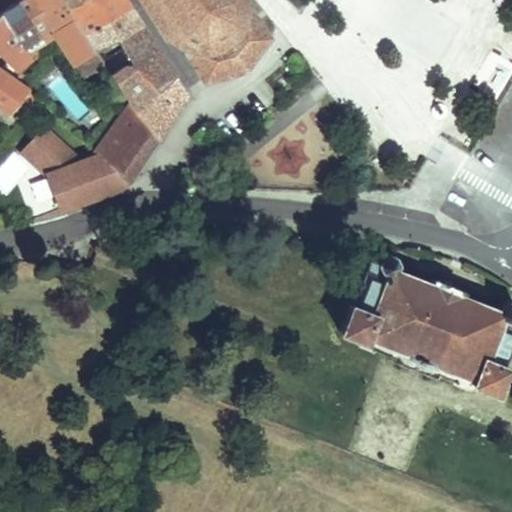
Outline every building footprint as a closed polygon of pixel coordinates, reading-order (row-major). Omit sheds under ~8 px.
[(86,34),(71,8),(66,0),(26,0),(3,13),(29,63),(36,57),(33,48),(52,36),(67,69),(97,52),(86,34)] [(85,0),(66,0),(71,8),(85,0)] [(129,8),(123,0),(85,0),(71,8),(86,34),(129,8)] [(141,0),(144,4),(164,37),(185,52),(189,58),(205,81),(245,69),(268,40),(258,27),(256,24),(250,15),(247,9),(244,0),(141,0)] [(129,8),(86,34),(97,52),(115,40),(139,23),(129,8)] [(0,75),(11,86),(29,63),(3,13),(0,14),(0,75)] [(174,76),(139,23),(115,40),(133,67),(112,78),(128,104),(133,111),(135,114),(174,76)] [(511,28),(501,47),(511,53),(511,28)] [(0,118),(1,119),(9,110),(24,96),(11,86),(0,75),(0,118)] [(156,140),(186,95),(174,76),(135,114),(156,140)] [(18,120),(34,105),(24,96),(9,110),(18,120)] [(9,110),(1,119),(10,129),(18,120),(9,110)] [(156,140),(135,114),(133,111),(96,158),(125,185),(128,182),(156,140)] [(120,189),(125,185),(96,158),(77,167),(39,136),(19,160),(46,181),(60,215),(68,212),(93,203),(105,197),(120,189)] [(210,182),(211,172),(193,170),(192,181),(210,182)] [(511,313),(511,300),(392,263),(378,305),(352,297),(340,333),(374,344),(377,337),(481,371),(477,381),(506,390),(511,371),(511,359),(498,355),(511,313)]
